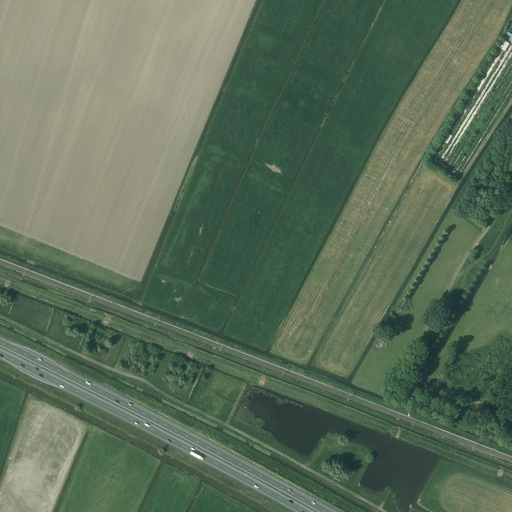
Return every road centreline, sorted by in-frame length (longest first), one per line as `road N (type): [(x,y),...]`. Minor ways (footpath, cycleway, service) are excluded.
road 1 (track): [(0,316),(140,378),(380,511)]
road 2 (trunk): [(325,511),(0,342)]
road 3 (trunk): [(0,354),(304,511)]
